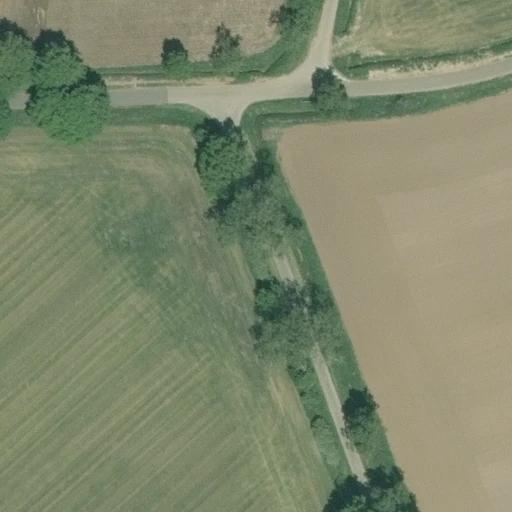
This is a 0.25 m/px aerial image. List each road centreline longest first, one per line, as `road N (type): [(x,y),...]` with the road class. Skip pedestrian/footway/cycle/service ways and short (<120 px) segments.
road 1 (unclassified): [(378,511),(227,94)]
road 2 (unclassified): [(227,94),(0,101)]
road 3 (unclassified): [(511,69),(307,95)]
